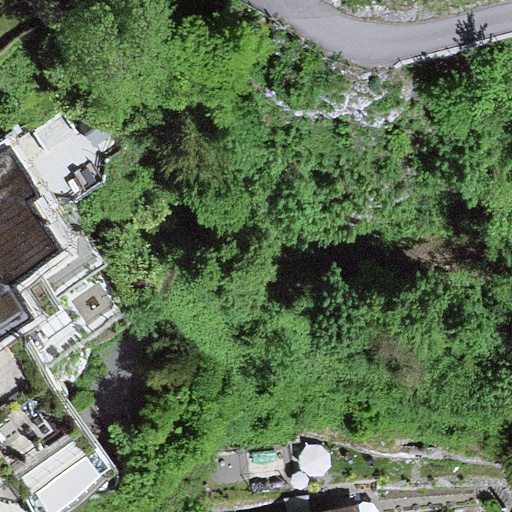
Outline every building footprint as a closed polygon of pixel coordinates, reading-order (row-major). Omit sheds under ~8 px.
[(0,199),(30,177),(40,169),(11,130),(0,138),(0,199)] [(59,213),(30,177),(0,199),(0,303),(12,293),(31,279),(9,252),(59,213)] [(0,383),(51,347),(12,293),(0,303),(0,383)] [(0,383),(0,511),(24,511),(120,447),(51,347),(0,383)] [(364,511),(360,495),(292,511),(364,511)]
